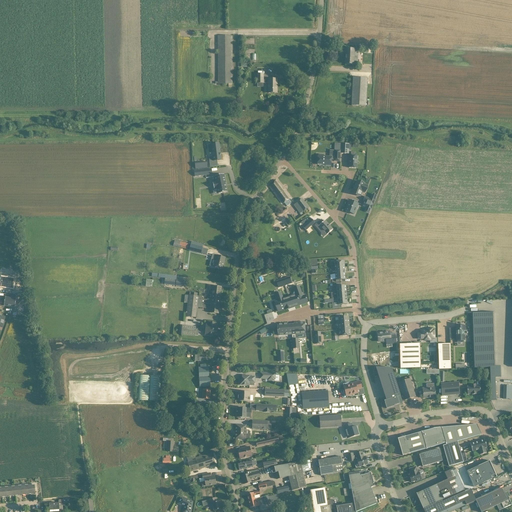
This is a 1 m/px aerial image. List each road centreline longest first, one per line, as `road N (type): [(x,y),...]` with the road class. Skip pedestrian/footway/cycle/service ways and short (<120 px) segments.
road 1 (residential): [(238,511),(221,409),(238,237),(252,199)]
road 2 (unclassified): [(380,427),(429,413),(484,411),(511,464)]
road 3 (unclassified): [(298,123),(316,57),(320,0)]
